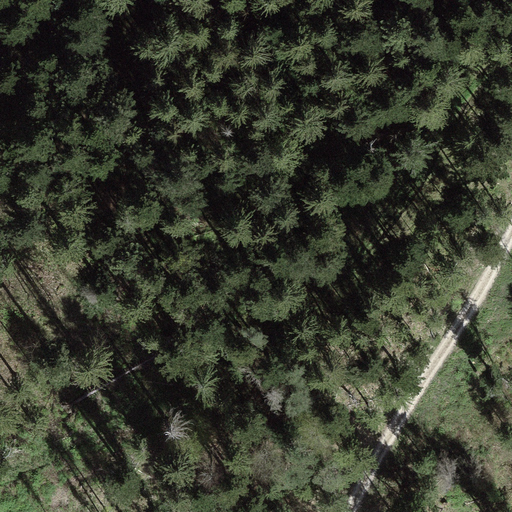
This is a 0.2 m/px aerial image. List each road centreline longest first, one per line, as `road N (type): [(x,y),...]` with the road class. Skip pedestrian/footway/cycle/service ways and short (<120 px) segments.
road 1 (trunk): [(0,148),(511,179)]
road 2 (track): [(511,226),(349,511)]
